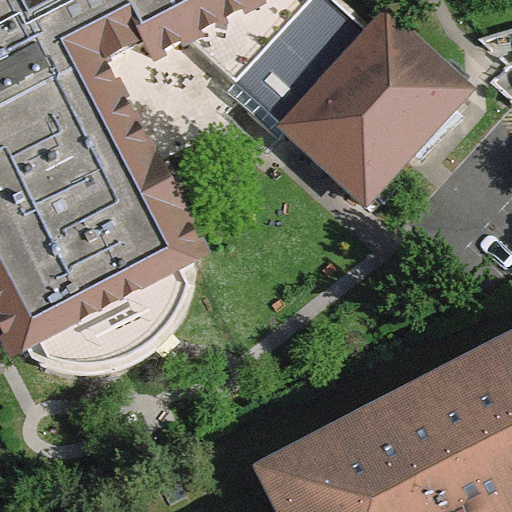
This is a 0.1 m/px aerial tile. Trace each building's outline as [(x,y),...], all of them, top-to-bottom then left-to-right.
[(0,0),(0,124),(100,72),(149,47),(156,61),(190,43),(241,89),(284,42),(298,27),(322,0),(0,0)] [(333,88),(290,135),(370,209),(471,98),(391,25),(347,72),(333,88)] [(298,27),(284,42),(333,88),(347,72),(298,27)] [(0,313),(23,359),(42,349),(52,370),(74,373),(95,372),(116,368),(136,360),(155,348),(170,333),(183,316),(193,296),(182,276),(201,266),(182,231),(189,228),(155,163),(149,166),(100,72),(0,124),(0,313)] [(511,511),(511,356),(269,479),(285,511),(511,511)]
